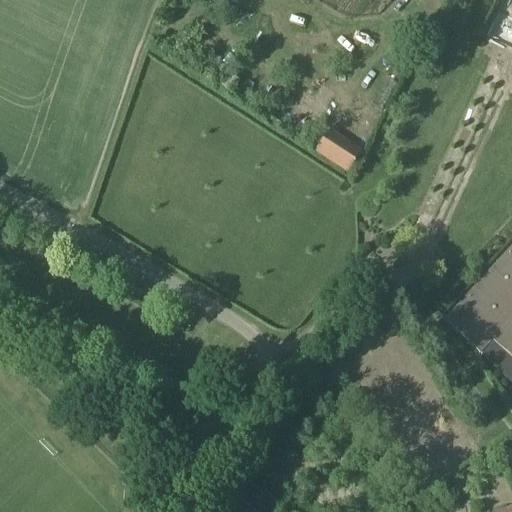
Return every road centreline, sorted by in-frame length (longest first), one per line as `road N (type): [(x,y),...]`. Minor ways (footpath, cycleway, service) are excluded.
road 1 (unclassified): [(175,511),(269,384),(275,360),(234,323),(0,189)]
road 2 (track): [(395,282),(371,277),(350,288),(310,338),(275,360)]
